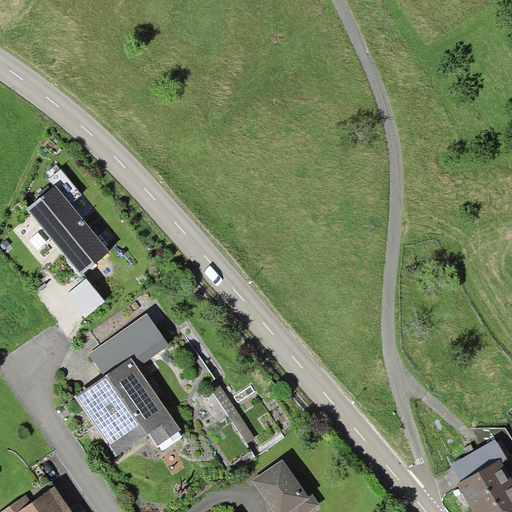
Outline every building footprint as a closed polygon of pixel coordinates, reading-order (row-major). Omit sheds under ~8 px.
[(106,249),(55,187),(31,207),(81,269),(106,249)] [(162,344),(144,318),(89,356),(105,379),(82,395),(99,419),(92,424),(113,454),(145,432),(155,447),(156,447),(159,451),(179,438),(131,366),(162,344)] [(475,455),(450,469),(475,511),(503,511),(511,507),(511,494),(495,465),(504,460),(492,442),(474,453),(475,455)] [(274,511),(282,511),(302,499),(279,466),(254,483),(274,511)] [(62,511),(50,494),(23,511),(62,511)]
